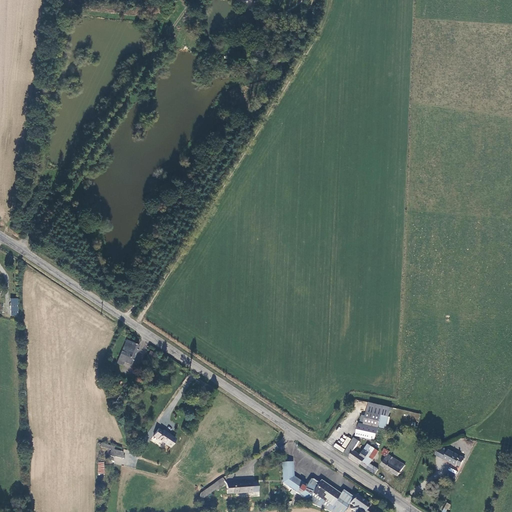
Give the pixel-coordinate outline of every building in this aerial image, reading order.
[(126,362),(130,364),(138,345),(125,339),(116,362),(124,366),(126,362)] [(368,403),(366,413),(380,416),(389,418),(391,407),(368,403)] [(364,424),(363,426),(378,429),(378,427),(380,416),(366,413),(365,416),(362,415),(360,423),(364,424)] [(389,418),(380,416),(378,427),(387,429),(389,418)] [(360,425),(358,436),(376,440),(380,429),(378,429),(363,426),(360,425)] [(155,435),(171,446),(176,439),(168,434),(169,433),(164,430),(164,431),(159,428),(155,435)] [(360,444),(361,442),(354,437),(344,452),(362,464),(365,460),(373,448),(368,444),(363,451),(356,446),(358,443),(360,444)] [(112,446),(109,445),(109,448),(107,455),(120,458),(121,451),(112,449),(112,446)] [(457,464),(460,466),(465,459),(449,450),(448,452),(439,447),(435,454),(444,459),(445,457),(453,462),(452,463),(456,466),(457,464)] [(365,460),(370,464),(379,451),(373,448),(365,460)] [(384,450),(382,453),(383,453),(387,455),(381,464),(398,475),(405,464),(389,453),(384,450)] [(378,469),(370,464),(365,460),(362,464),(376,473),(378,469)] [(313,490),(292,476),(292,463),(281,463),(282,485),(305,500),(313,490)] [(221,479),(213,485),(216,489),(217,490),(225,484),(221,479)] [(313,490),(305,500),(308,502),(333,511),(341,511),(349,502),(352,497),(342,490),(340,493),(320,479),(313,490)] [(233,485),(226,486),(227,495),(234,495),(252,493),(251,483),(233,485)] [(199,495),(202,499),(216,489),(213,485),(199,495)] [(352,504),(350,507),(355,511),(357,508),(362,511),(363,511),(366,507),(369,502),(355,493),(352,497),(349,502),(352,504)] [(442,511),(446,511),(450,504),(446,502),(442,511)]
